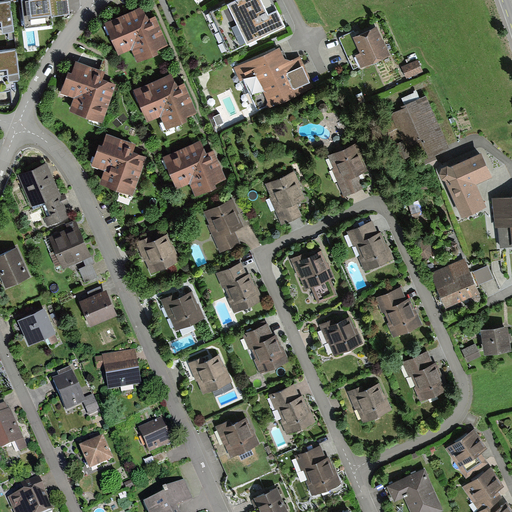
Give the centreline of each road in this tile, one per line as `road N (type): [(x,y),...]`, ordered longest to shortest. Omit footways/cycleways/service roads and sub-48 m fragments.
road 1 (residential): [(352,469),(261,252),(380,196),(460,371),(464,398),(444,428),(369,462)]
road 2 (residential): [(18,126),(43,137),(73,171),(223,511)]
road 3 (residential): [(0,342),(76,511)]
road 4 (residential): [(18,126),(49,62),(96,1)]
